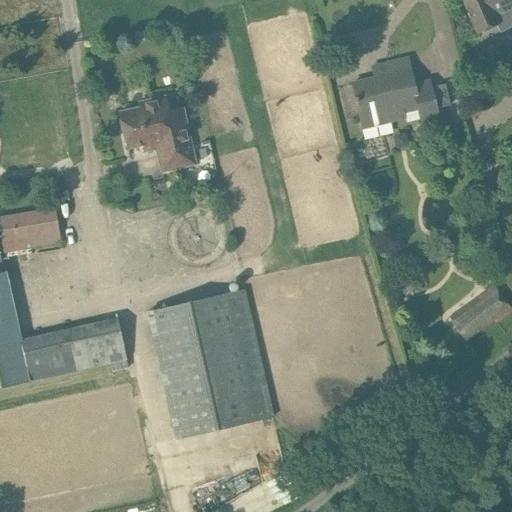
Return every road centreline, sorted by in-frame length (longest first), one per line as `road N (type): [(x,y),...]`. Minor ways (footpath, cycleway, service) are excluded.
road 1 (unknown): [(66,0),(94,192),(131,311)]
road 2 (unclassified): [(292,511),(511,355)]
